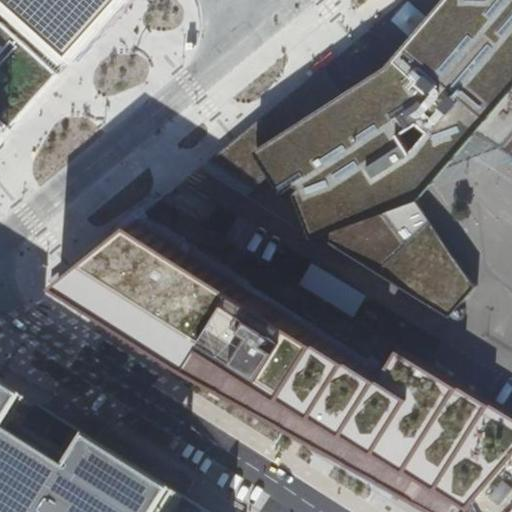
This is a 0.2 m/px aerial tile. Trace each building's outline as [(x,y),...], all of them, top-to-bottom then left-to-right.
[(14,0),(76,56),(125,0),(14,0)] [(511,0),(438,0),(397,46),(348,97),(326,66),(211,159),(258,187),(282,165),(310,194),(315,231),(452,315),(479,284),(416,194),(429,190),(474,125),(511,150),(511,0)] [(60,73),(0,19),(0,139),(13,125),(60,73)] [(511,158),(511,150),(474,125),(429,190),(511,158)] [(383,376),(136,220),(60,281),(426,511),(465,511),(511,457),(511,412),(402,346),(383,376)] [(37,401),(0,378),(0,511),(213,511),(97,439),(75,479),(13,442),(37,401)]
